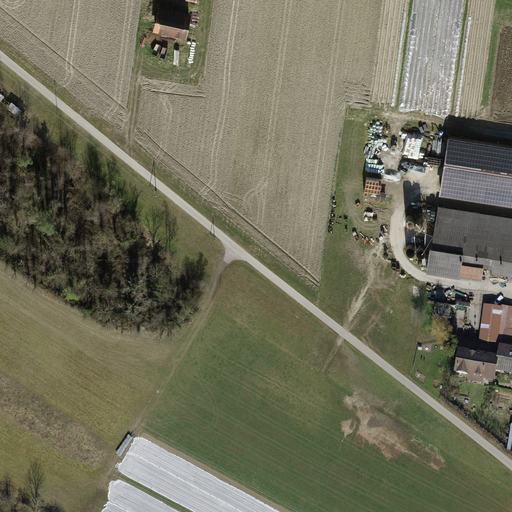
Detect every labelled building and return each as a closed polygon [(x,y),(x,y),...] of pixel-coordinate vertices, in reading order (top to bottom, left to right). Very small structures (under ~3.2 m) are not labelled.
[(164,12),(159,33),(192,40),(196,20),(164,12)] [(10,107),(20,114),(23,108),(13,101),(10,107)] [(11,121),(18,116),(11,108),(4,114),(11,121)] [(511,145),(449,136),(441,185),(511,196),(511,145)] [(511,216),(438,205),(429,268),(460,273),(462,262),(493,267),(492,273),(511,276),(511,216)] [(486,306),(481,338),(497,340),(500,321),(506,322),(508,307),(502,306),(501,309),(486,306)] [(511,307),(508,307),(506,322),(500,321),(497,340),(481,338),(481,342),(458,338),(455,352),(459,352),(488,357),(486,366),(496,368),(499,349),(511,351),(511,307)] [(458,326),(457,335),(471,337),(472,327),(458,326)] [(495,370),(511,373),(511,351),(499,349),(496,368),(495,370)] [(456,372),(484,377),(486,366),(488,357),(459,352),(456,372)]
